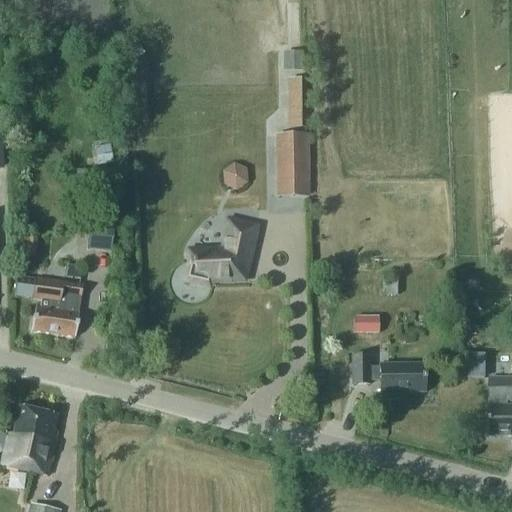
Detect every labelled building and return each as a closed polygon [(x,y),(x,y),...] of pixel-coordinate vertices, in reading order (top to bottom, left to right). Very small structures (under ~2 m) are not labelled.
[(307,70),(306,51),(287,52),(288,71),(307,70)] [(287,102),(288,129),(300,129),(299,102),(287,102)] [(0,167),(8,167),(7,113),(0,113),(0,167)] [(304,136),(276,137),(276,174),(304,174),(304,136)] [(102,148),(102,162),(115,162),(115,148),(102,148)] [(227,187),(252,188),(252,168),(227,167),(227,187)] [(114,203),(116,172),(90,171),(88,201),(101,202),(114,203)] [(99,226),(112,227),(114,203),(101,202),(99,226)] [(186,267),(183,282),(207,288),(208,283),(242,281),(253,227),(225,221),(225,222),(226,222),(220,250),(186,251),(186,267)] [(81,287),(33,280),(30,301),(38,302),(37,306),(34,306),(30,332),(73,339),(81,287)] [(423,393),(422,365),(378,366),(378,368),(368,369),(368,357),(350,357),(351,386),(369,386),(369,380),(378,380),(378,397),(397,397),(397,394),(423,393)] [(511,401),(511,378),(485,379),(486,408),(487,408),(488,437),(511,436),(511,407),(504,407),(504,402),(511,401)] [(51,431),(55,416),(18,407),(12,434),(7,433),(0,462),(0,466),(45,478),(56,432),(51,431)]
